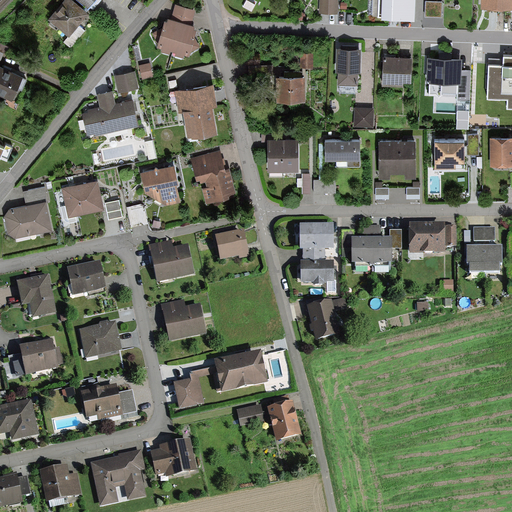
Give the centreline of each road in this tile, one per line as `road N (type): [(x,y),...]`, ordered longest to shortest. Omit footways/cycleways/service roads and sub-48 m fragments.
road 1 (residential): [(0,267),(96,244),(120,248),(132,262),(160,407),(154,426),(140,434),(0,462)]
road 2 (residential): [(260,212),(332,511)]
road 3 (residential): [(217,24),(511,37)]
road 4 (residential): [(159,0),(0,198)]
road 5 (residential): [(260,212),(511,209)]
road 6 (residential): [(217,24),(260,212)]
